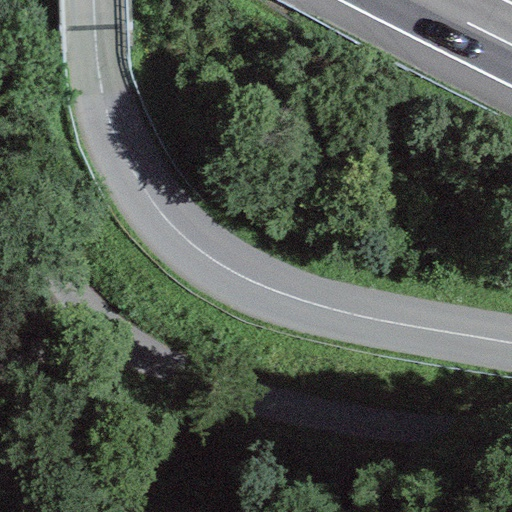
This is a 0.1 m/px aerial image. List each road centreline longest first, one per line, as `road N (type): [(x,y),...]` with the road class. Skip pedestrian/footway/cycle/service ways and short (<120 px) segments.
road 1 (unclassified): [(93,0),(114,136),(165,218),(205,255),(324,307),(511,343)]
road 2 (track): [(511,435),(357,423),(250,397),(149,357),(112,334),(40,255),(0,187)]
